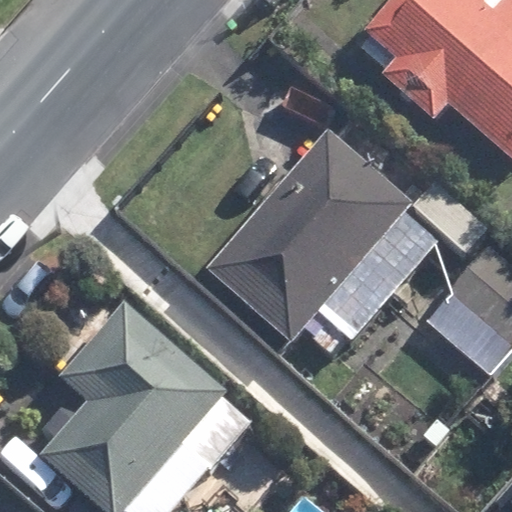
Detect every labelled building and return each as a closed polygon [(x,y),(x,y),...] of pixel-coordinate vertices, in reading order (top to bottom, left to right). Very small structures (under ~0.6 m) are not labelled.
[(511,0),(417,0),(373,52),(452,123),(463,110),(511,151),(511,0)] [(324,343),(343,359),(358,343),(365,349),(451,249),(419,220),(427,210),(346,140),(225,280),(306,350),(331,320),(338,326),(324,343)] [(437,327),(501,380),(511,366),(511,263),(499,252),(437,327)] [(88,427),(57,462),(115,511),(134,511),(239,396),(140,313),(76,387),(102,410),(88,427)] [(345,401),(368,419),(386,397),(364,379),(345,401)] [(453,423),(477,444),(508,408),(485,388),(453,423)] [(369,425),(404,453),(429,423),(394,394),(369,425)] [(511,505),(511,461),(490,486),(511,505)]
